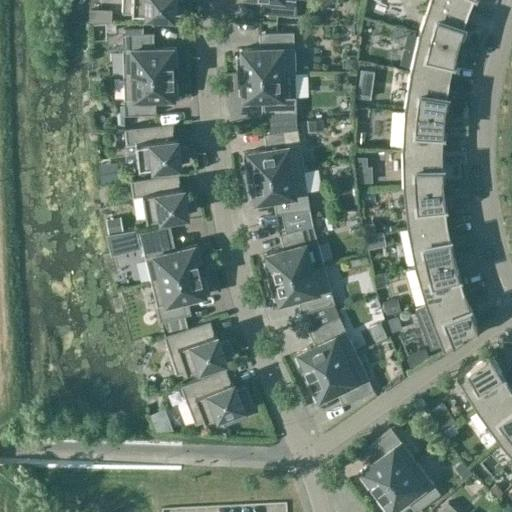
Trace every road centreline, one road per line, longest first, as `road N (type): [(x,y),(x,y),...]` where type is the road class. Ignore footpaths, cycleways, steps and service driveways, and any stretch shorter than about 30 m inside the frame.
road 1 (residential): [(308,459),(266,361),(223,200),(210,115),(211,0)]
road 2 (residential): [(511,294),(490,198),(487,133),(511,24)]
road 3 (residential): [(308,459),(511,315)]
